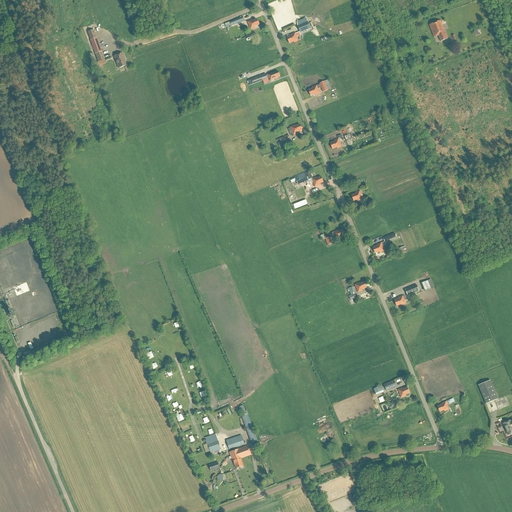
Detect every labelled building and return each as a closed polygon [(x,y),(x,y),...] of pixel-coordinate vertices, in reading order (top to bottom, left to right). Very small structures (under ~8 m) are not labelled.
[(231,26),(244,21),(243,17),(230,22),(230,23),(231,26)] [(259,25),(257,20),(252,21),(251,20),(247,22),(251,30),(255,28),(255,27),(259,25)] [(434,37),(438,36),(441,42),(448,39),(440,21),(429,25),(434,37)] [(297,26),(300,33),(310,29),(307,22),(297,26)] [(102,52),(97,38),(94,30),(87,32),(95,54),(102,52)] [(298,33),(295,34),(295,33),(291,35),(291,36),(287,38),(289,44),(293,42),(294,43),(298,41),(296,36),(299,35),(298,33)] [(114,57),(119,68),(126,66),(124,59),(122,54),(114,57)] [(280,76),(278,72),(272,74),(266,76),(266,74),(248,81),(250,86),(269,78),(270,81),(278,78),(277,77),(280,76)] [(328,90),(324,82),(319,84),(319,85),(312,88),(313,89),(308,90),(311,96),(315,94),(315,96),(320,94),(318,89),(321,88),(323,92),(328,90)] [(295,126),(290,127),(291,130),(294,135),(298,134),(297,132),(302,131),(300,125),(295,127),(295,126)] [(354,143),(350,134),(344,136),(348,146),(354,143)] [(337,137),(338,139),(334,141),(334,142),(330,144),(332,150),(337,148),(337,149),(341,147),(339,142),(343,140),(341,135),(337,137)] [(308,181),(306,176),(305,173),(298,176),(301,184),(308,181)] [(316,179),(316,178),(309,181),(311,184),(313,183),(314,184),(315,187),(319,186),(319,185),(323,183),(321,177),(316,179)] [(358,201),(363,199),(360,191),(355,193),(356,194),(351,196),(354,202),(358,200),(358,201)] [(338,231),(333,233),(331,234),(332,237),(335,236),(337,241),(341,239),(341,238),(345,236),(342,230),(338,232),(338,231)] [(383,238),(384,242),(396,237),(394,234),(383,238)] [(380,253),(384,251),(381,244),(376,245),(377,246),(372,248),(375,254),(379,252),(380,253)] [(421,291),(431,288),(428,280),(418,284),(421,291)] [(366,288),(364,283),(360,284),(359,283),(355,285),(358,293),(363,291),(362,290),(366,288)] [(405,290),(407,296),(418,291),(416,285),(405,290)] [(401,306),(406,304),(404,299),(405,298),(404,296),(398,298),(398,299),(394,301),(396,307),(401,305),(401,306)] [(30,308),(33,316),(37,315),(37,316),(49,312),(48,307),(41,310),(40,305),(34,306),(34,307),(30,308)] [(25,324),(32,322),(27,308),(20,311),(25,324)] [(394,381),(392,381),(384,385),(386,391),(396,387),(394,381)] [(486,404),(498,399),(490,381),(478,386),(486,404)] [(410,394),(407,388),(403,390),(402,388),(398,390),(401,398),(405,396),(405,395),(410,394)] [(447,401),(446,402),(441,404),(442,405),(437,407),(440,412),(444,411),(444,412),(449,410),(447,405),(448,404),(447,401)] [(511,420),(511,421),(511,420),(502,424),(507,436),(511,433),(511,420)] [(215,434),(205,438),(206,439),(207,444),(210,452),(211,453),(221,450),(217,440),(216,436),(215,434)] [(244,445),(241,436),(226,441),(229,450),(244,445)] [(248,446),(229,453),(232,462),(233,461),(235,467),(236,467),(237,469),(243,466),(241,459),(251,455),(248,446)] [(220,469),(219,466),(218,463),(209,466),(211,472),(220,469)]
